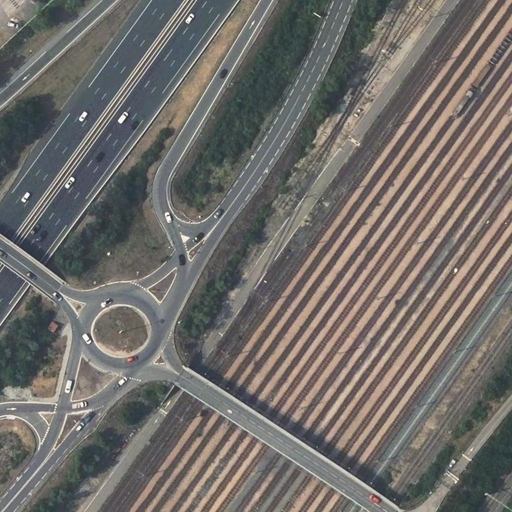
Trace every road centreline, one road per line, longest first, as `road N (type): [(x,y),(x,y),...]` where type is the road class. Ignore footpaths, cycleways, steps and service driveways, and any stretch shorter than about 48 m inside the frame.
road 1 (motorway): [(0,294),(212,0)]
road 2 (motorway): [(167,0),(0,231)]
road 3 (motorway): [(169,222),(159,195),(164,171),(267,0)]
road 4 (tertiary): [(384,511),(178,375)]
road 5 (secondary): [(343,0),(284,123),(232,202)]
road 6 (motorway): [(109,0),(0,99)]
